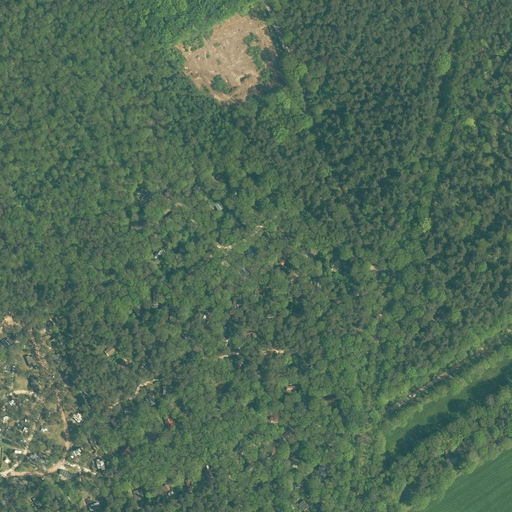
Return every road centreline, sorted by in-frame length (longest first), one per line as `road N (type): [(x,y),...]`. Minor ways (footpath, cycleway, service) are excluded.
road 1 (track): [(0,221),(18,173),(67,103),(98,92),(159,44),(252,0)]
road 2 (track): [(265,0),(384,304)]
road 3 (track): [(467,0),(384,304)]
road 4 (track): [(331,165),(297,202),(226,251),(181,203),(155,219)]
road 5 (track): [(202,360),(282,352),(345,328),(379,339)]
road 6 (track): [(62,460),(68,441),(61,411),(27,332),(15,322),(0,335)]
road 7 (track): [(367,420),(511,330)]
road 8 (track): [(0,397),(22,390),(45,398),(22,457),(4,474)]
road 9 (track): [(187,321),(127,335),(101,327),(71,361)]
road 10 (track): [(404,511),(511,439)]
road 11 (track): [(113,479),(71,361)]
